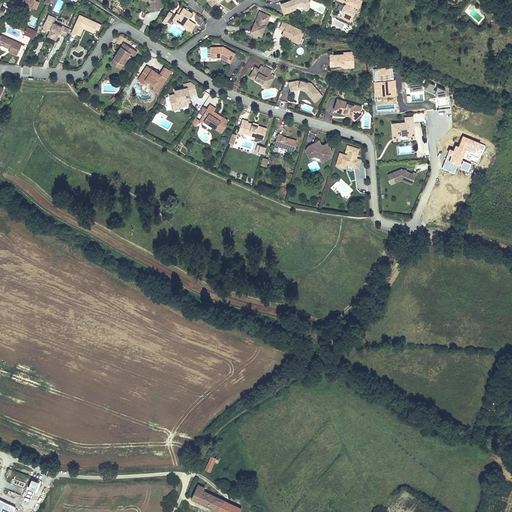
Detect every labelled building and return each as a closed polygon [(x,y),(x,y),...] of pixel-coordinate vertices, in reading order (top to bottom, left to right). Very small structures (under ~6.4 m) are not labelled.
[(11,0),(32,9),(32,8),(36,1),(35,0),(11,0)] [(60,11),(64,2),(59,0),(58,0),(55,9),(60,11)] [(150,0),(149,1),(150,3),(152,12),(160,10),(157,0),(150,0)] [(293,0),(292,0),(280,4),(283,14),(295,10),(296,6),(298,6),(303,8),(307,7),(308,5),(309,2),(305,0),(295,0),(295,1),(294,1),(293,0)] [(361,1),(358,0),(346,0),(345,2),(347,3),(346,7),(344,6),(341,11),(343,12),(341,16),(343,19),(347,20),(350,20),(355,11),(356,12),(361,1)] [(180,8),(174,18),(175,22),(178,24),(179,22),(187,27),(188,31),(191,30),(192,31),(196,24),(190,20),(189,21),(188,20),(189,19),(193,13),(184,7),(183,9),(180,8)] [(267,16),(258,12),(256,19),(257,20),(256,22),(255,22),(251,32),(261,36),(267,20),(266,20),(267,16)] [(56,18),(48,15),(43,27),(49,29),(50,28),(51,29),(50,31),(48,35),(51,36),(50,38),(56,40),(59,33),(66,36),(69,29),(62,26),(62,27),(54,23),(56,18)] [(98,23),(79,15),(71,34),(75,36),(76,34),(80,36),(83,29),(84,27),(94,32),(95,29),(98,23)] [(303,32),(286,24),(283,30),(281,35),(298,43),(303,32)] [(36,32),(27,28),(24,35),(33,39),(36,32)] [(22,45),(0,34),(0,44),(10,48),(8,52),(17,56),(22,45)] [(137,51),(123,43),(117,52),(118,53),(117,54),(116,54),(113,59),(118,62),(115,66),(120,69),(130,53),(134,55),(137,51)] [(221,47),(210,47),(211,57),(220,57),(230,62),(235,53),(223,47),(222,48),(221,48),(221,47)] [(343,54),(329,55),(330,66),(340,66),(340,64),(343,64),(343,66),(354,65),(353,56),(348,56),(348,53),(342,53),(343,54)] [(147,66),(138,80),(143,84),(149,75),(158,80),(152,89),(157,93),(171,71),(165,67),(160,74),(158,73),(155,71),(147,66)] [(272,71),(265,67),(264,68),(261,73),(260,72),(260,71),(259,69),(255,68),(250,77),(255,80),(256,79),(263,83),(262,84),(268,88),(274,78),(273,78),(275,76),(272,74),(271,76),(270,76),(272,71)] [(143,84),(144,84),(149,76),(156,81),(151,88),(152,89),(158,80),(149,75),(143,84)] [(298,81),(289,83),(291,91),(298,89),(299,88),(306,90),(313,99),(319,93),(311,84),(301,81),(300,82),(298,81)] [(439,104),(446,104),(445,90),(425,81),(410,82),(410,89),(424,88),(438,95),(439,104)] [(196,86),(190,82),(183,84),(184,87),(174,90),(174,94),(169,95),(172,111),(188,107),(186,104),(191,102),(190,96),(198,94),(196,86)] [(322,96),(319,93),(313,99),(306,90),(299,88),(298,89),(305,91),(315,102),(322,96)] [(343,100),(332,97),(329,108),(339,112),(339,111),(344,112),(345,114),(349,118),(356,111),(355,110),(352,107),(350,106),(351,104),(342,101),(343,100)] [(356,104),(343,100),(342,101),(351,104),(350,106),(352,107),(355,110),(356,104)] [(198,120),(201,122),(202,121),(207,125),(208,123),(211,125),(209,128),(215,132),(220,124),(219,123),(222,120),(213,114),(212,116),(210,114),(211,113),(208,111),(210,108),(203,104),(201,108),(197,114),(200,116),(198,120)] [(196,105),(192,111),(196,114),(197,114),(201,108),(196,105)] [(404,122),(390,123),(392,141),(400,141),(400,136),(407,135),(408,140),(415,139),(413,116),(403,117),(404,122)] [(248,121),(242,120),(239,129),(244,130),(244,133),(263,139),(266,128),(257,126),(257,127),(252,125),(252,124),(247,123),(248,121)] [(416,137),(418,157),(425,156),(421,127),(416,128),(417,137),(416,137)] [(233,134),(229,143),(235,145),(238,136),(233,134)] [(283,135),(278,134),(274,146),(293,152),(297,141),(282,136),(283,135)] [(309,145),(305,151),(309,159),(314,157),(320,159),(322,163),(331,159),(333,152),(328,142),(324,145),(321,144),(319,140),(309,145)] [(359,149),(347,145),(345,152),(348,153),(347,155),(339,153),(335,166),(347,170),(348,166),(354,168),(358,169),(361,161),(361,160),(357,158),(353,157),(354,154),(358,155),(359,149)] [(269,160),(263,158),(261,166),(266,167),(269,160)] [(365,162),(361,161),(358,169),(354,168),(356,180),(366,177),(365,162)] [(403,172),(404,171),(401,169),(386,175),(390,185),(401,181),(404,182),(405,181),(408,183),(409,180),(413,182),(416,174),(412,173),(412,174),(406,171),(405,172),(403,172)] [(211,455),(204,468),(210,471),(218,459),(211,455)] [(197,482),(190,498),(215,510),(221,499),(202,490),(205,486),(197,482)] [(221,499),(215,510),(219,511),(237,511),(239,508),(221,499)]
